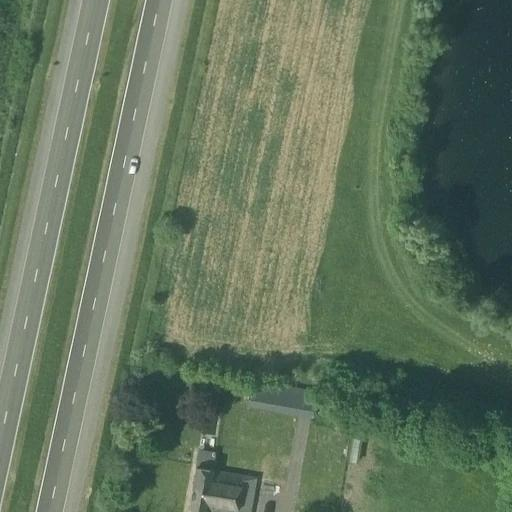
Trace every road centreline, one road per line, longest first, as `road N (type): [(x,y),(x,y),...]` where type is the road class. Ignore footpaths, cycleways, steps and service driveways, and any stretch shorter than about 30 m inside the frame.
road 1 (trunk): [(49,511),(159,0)]
road 2 (trunk): [(93,0),(0,437)]
